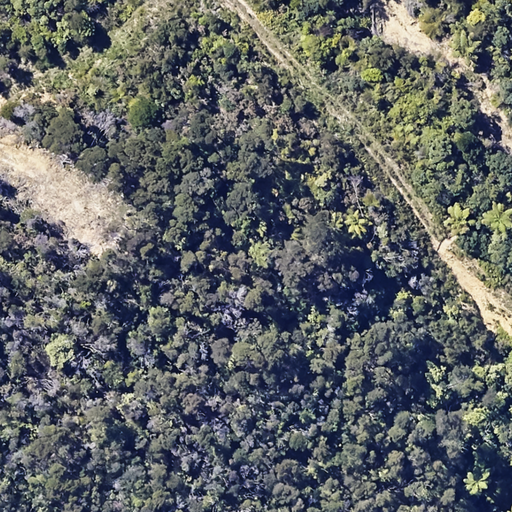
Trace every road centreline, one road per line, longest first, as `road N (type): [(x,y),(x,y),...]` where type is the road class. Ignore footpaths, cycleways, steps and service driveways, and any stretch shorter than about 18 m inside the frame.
road 1 (track): [(220,0),(279,50),(387,207),(430,252),(511,303)]
road 2 (track): [(0,109),(33,92),(127,0)]
